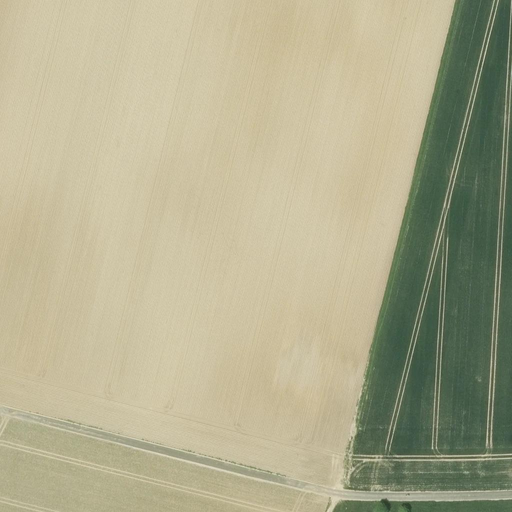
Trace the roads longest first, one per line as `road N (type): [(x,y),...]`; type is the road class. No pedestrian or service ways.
road 1 (track): [(458,0),(329,511)]
road 2 (track): [(0,409),(351,496),(511,494)]
road 3 (track): [(303,486),(329,382),(298,371)]
